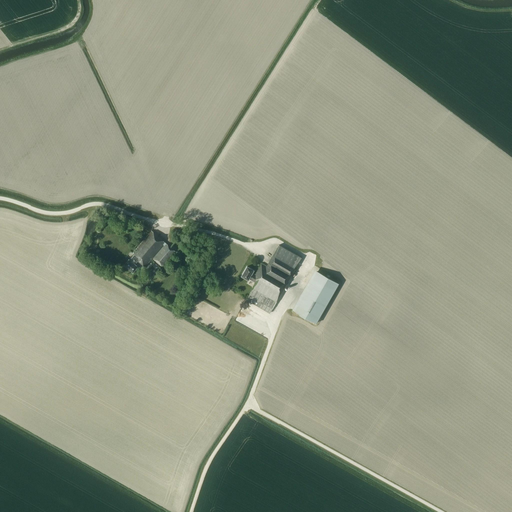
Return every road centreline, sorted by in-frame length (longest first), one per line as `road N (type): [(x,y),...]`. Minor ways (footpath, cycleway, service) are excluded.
road 1 (unclassified): [(0,197),(54,212),(100,203),(213,233)]
road 2 (track): [(0,68),(71,45),(93,17),(93,0)]
